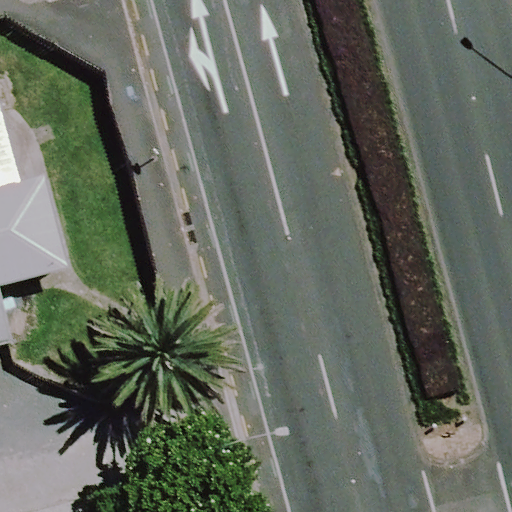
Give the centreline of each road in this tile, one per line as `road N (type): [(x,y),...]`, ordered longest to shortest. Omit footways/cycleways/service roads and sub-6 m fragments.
road 1 (secondary): [(417,511),(326,347),(230,0)]
road 2 (secondary): [(441,0),(511,275)]
